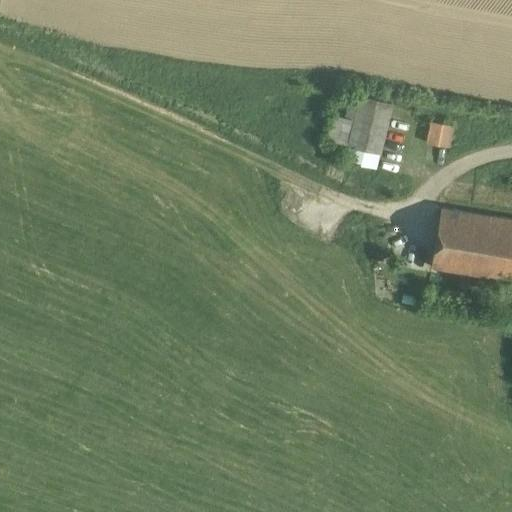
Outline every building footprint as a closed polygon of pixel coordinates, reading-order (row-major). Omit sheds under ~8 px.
[(362,95),(338,89),(325,139),(349,145),(362,95)] [(391,102),(362,95),(349,145),(378,153),(391,102)] [(452,125),(431,121),(427,143),(448,146),(452,125)] [(378,153),(349,145),(346,159),(375,166),(378,153)] [(511,219),(441,207),(431,266),(511,279),(511,219)]
